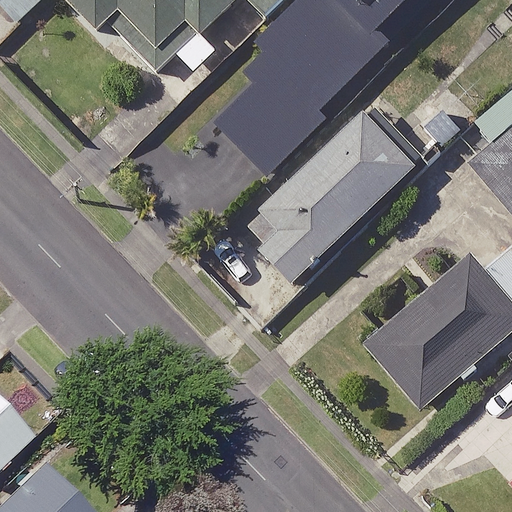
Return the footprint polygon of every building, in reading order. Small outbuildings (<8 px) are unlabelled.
[(0,0),(0,2),(24,25),(48,0),(0,0)] [(109,34),(160,85),(180,65),(197,83),(223,57),(206,40),(242,3),(239,0),(77,0),(68,9),(101,42),(109,34)] [(434,0),(311,0),(256,60),(272,75),(215,137),(266,183),(434,0)] [(416,177),(363,122),(241,238),(294,293),(416,177)] [(511,124),(468,160),(511,214),(511,251),(481,277),(472,266),(363,355),(419,423),(511,347),(511,124)] [(0,470),(23,448),(0,423),(0,470)] [(71,511),(40,478),(4,511),(71,511)]
